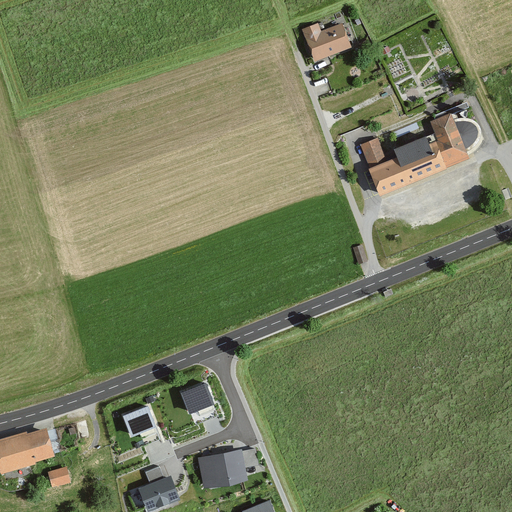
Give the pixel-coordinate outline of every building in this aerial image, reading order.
[(304,31),(317,62),(354,46),(344,23),(323,32),(320,24),(304,31)] [(370,169),(382,196),(450,169),(471,160),(453,115),(431,123),(439,143),(431,146),(428,138),(396,151),(398,158),(388,162),(378,139),(361,146),(370,169)] [(398,128),(402,141),(421,136),(417,123),(398,128)] [(355,249),(359,265),(367,263),(362,247),(355,249)] [(213,406),(205,387),(182,396),(190,415),(213,406)] [(125,418),(132,437),(154,429),(147,410),(125,418)] [(0,471),(3,471),(4,474),(36,465),(35,462),(55,456),(46,429),(28,435),(27,432),(0,440),(0,471)] [(241,454),(201,461),(206,488),(245,481),(241,454)] [(50,474),(55,488),(72,482),(67,468),(50,474)] [(159,470),(147,474),(152,486),(141,490),(148,511),(149,511),(178,501),(170,480),(164,482),(159,470)] [(248,511),(278,511),(274,501),(248,511)]
